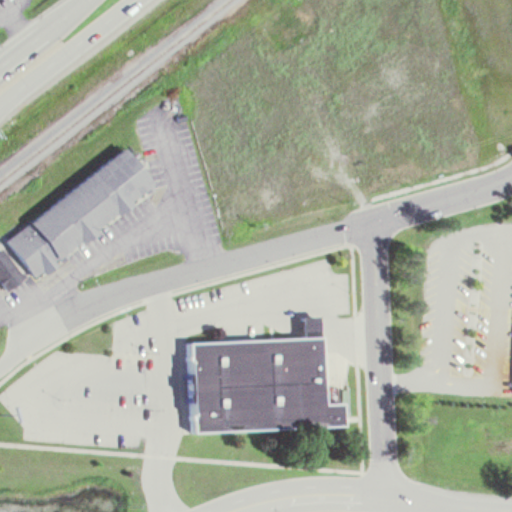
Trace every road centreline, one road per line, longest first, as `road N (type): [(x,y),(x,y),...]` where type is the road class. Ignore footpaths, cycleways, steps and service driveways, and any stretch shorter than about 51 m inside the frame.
road 1 (residential): [(25,339),(100,300),(511,177)]
road 2 (residential): [(511,508),(320,495),(232,511)]
road 3 (residential): [(386,497),(369,225)]
road 4 (trunk): [(0,104),(140,0)]
